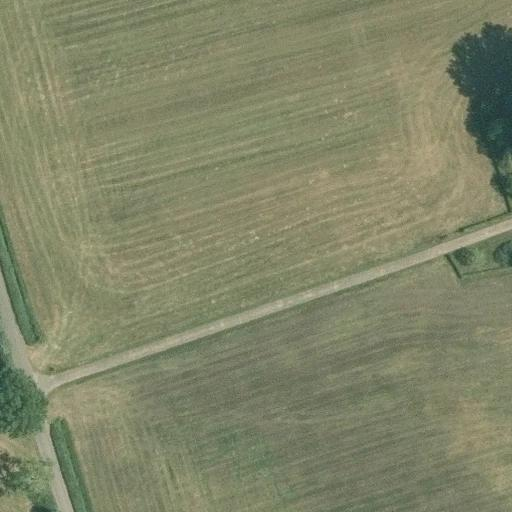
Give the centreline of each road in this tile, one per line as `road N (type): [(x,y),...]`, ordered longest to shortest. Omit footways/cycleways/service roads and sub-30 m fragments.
road 1 (unknown): [(511,223),(14,386)]
road 2 (unclassified): [(57,511),(0,337)]
